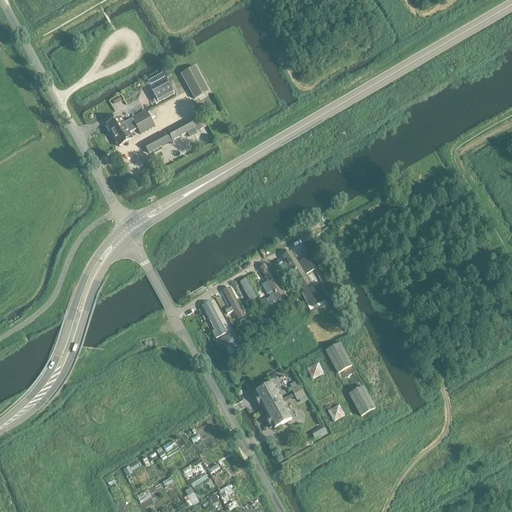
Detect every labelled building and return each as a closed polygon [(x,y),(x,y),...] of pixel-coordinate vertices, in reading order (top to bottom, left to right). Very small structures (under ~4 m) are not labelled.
[(181,73),(195,99),(210,91),(196,65),(181,73)] [(178,94),(172,80),(166,71),(151,80),(156,89),(155,89),(162,103),(178,94)] [(134,125),(137,130),(140,136),(155,128),(146,111),(131,119),(132,120),(134,125)] [(199,115),(195,118),(199,125),(204,122),(199,115)] [(107,125),(113,136),(134,125),(132,120),(124,124),(121,118),(107,125)] [(189,120),(167,132),(172,142),(187,134),(190,137),(197,133),(195,129),(189,120)] [(134,125),(113,136),(119,148),(133,140),(130,134),(137,130),(134,125)] [(166,133),(146,144),(150,152),(170,142),(166,133)] [(291,253),(282,258),(302,290),(311,285),(291,253)] [(312,256),(299,264),(306,276),(320,268),(312,256)] [(267,265),(260,270),(267,282),(262,286),(267,295),(273,292),(278,300),(285,296),(267,265)] [(247,280),(240,284),(249,300),(245,302),(248,307),(252,305),(256,311),(263,308),(247,280)] [(318,284),(305,291),(313,307),(327,300),(318,284)] [(230,289),(223,293),(232,308),(225,311),(227,315),(233,311),(239,321),(245,318),(230,289)] [(210,304),(202,308),(215,331),(212,332),(218,342),(228,336),(210,304)] [(271,311),(268,306),(257,312),(260,318),(271,311)] [(243,327),(254,321),(251,316),(240,322),(243,327)] [(235,333),(228,336),(218,342),(216,343),(221,352),(225,350),(229,358),(244,350),(235,333)] [(326,352),(338,374),(352,367),(340,345),(326,352)] [(319,362),(307,367),(312,379),(324,374),(319,362)] [(265,411),(283,402),(273,384),(256,394),(257,396),(254,397),(260,407),(262,406),(265,411)] [(295,395),(303,391),(301,386),(292,390),(295,395)] [(363,388),(349,395),(361,417),(375,410),(363,388)] [(306,396),(303,391),(295,395),(297,401),(306,396)] [(292,419),(283,402),(265,411),(268,417),(266,418),(271,428),(274,427),(275,429),(292,419)] [(328,410),(334,421),(345,416),(339,404),(328,410)] [(163,452),(158,455),(162,461),(166,459),(163,452)] [(217,465),(209,470),(211,473),(219,468),(217,465)] [(129,467),(123,471),(127,477),(132,474),(129,467)] [(191,488),(185,492),(187,497),(193,493),(191,488)] [(223,490),(218,492),(223,502),(228,500),(223,490)] [(148,492),(139,495),(140,500),(150,496),(148,492)] [(187,497),(192,506),(199,502),(193,493),(187,497)] [(215,496),(208,499),(212,506),(218,502),(215,496)] [(234,502),(227,507),(229,511),(237,507),(234,502)]
